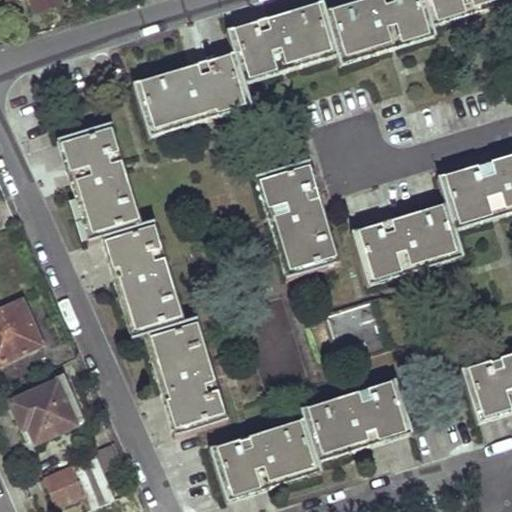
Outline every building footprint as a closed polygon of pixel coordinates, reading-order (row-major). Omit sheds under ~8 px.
[(35,0),(39,11),(61,5),(59,0),(35,0)] [(391,0),(382,0),(375,2),(390,51),(430,39),(428,31),(422,13),(417,14),(421,26),(398,33),(394,21),(398,20),(391,0)] [(418,0),(391,0),(398,20),(417,14),(422,13),(421,8),(418,0)] [(418,0),(421,8),(431,5),(430,2),(436,0),(418,0)] [(465,0),(449,0),(453,9),(433,15),(431,5),(421,8),(422,13),(428,31),(471,18),(465,0)] [(431,5),(433,15),(453,9),(449,0),(436,0),(430,2),(431,5)] [(465,0),(471,18),(486,13),(483,6),(503,0),(465,0)] [(511,0),(503,0),(483,6),(486,13),(511,5),(511,0)] [(320,8),(333,51),(335,58),(373,46),(376,55),(390,51),(375,2),(325,18),(322,8),(320,8)] [(270,24),(285,73),(300,69),(298,62),(333,51),(320,8),(270,24)] [(398,20),(394,21),(398,33),(421,26),(417,14),(398,20)] [(270,24),(252,29),(259,52),(263,51),(267,64),(243,71),(240,62),(235,64),(242,87),(285,73),(270,24)] [(252,29),(227,37),(234,59),(235,64),(240,62),(239,58),(259,52),(252,29)] [(373,46),(335,58),(338,67),(376,55),(373,46)] [(259,52),(239,58),(240,62),(243,71),(267,64),(263,51),(259,52)] [(333,51),(298,62),(300,69),(335,58),(333,51)] [(234,59),(203,68),(211,96),(232,90),(242,87),(235,64),(234,59)] [(203,68),(188,73),(203,123),(249,109),(242,87),(232,90),(234,99),(210,107),(207,97),(211,96),(203,68)] [(132,90),(145,133),(184,121),(186,129),(203,123),(188,73),(132,90)] [(211,96),(207,97),(210,107),(234,99),(232,90),(211,96)] [(184,121),(145,133),(147,141),(186,129),(184,121)] [(106,128),(81,136),(84,146),(95,142),(102,167),(91,171),(90,167),(65,175),(70,190),(121,174),(106,128)] [(81,136),(56,144),(65,175),(90,167),(83,146),(84,146),(81,136)] [(90,167),(91,171),(102,167),(95,142),(84,146),(83,146),(90,167)] [(511,158),(490,166),(505,217),(511,214),(511,158)] [(307,165),(280,173),(283,183),(287,182),(292,200),(316,193),(307,165)] [(490,166),(467,173),(475,198),(483,196),(486,206),(458,215),(455,204),(445,207),(453,233),(505,217),(490,166)] [(280,173),(256,180),(270,224),(320,209),(316,193),(292,200),(293,205),(280,209),(274,186),(283,183),(280,173)] [(467,173),(437,182),(445,207),(455,204),(475,198),(467,173)] [(70,190),(75,204),(81,202),(93,242),(87,244),(88,247),(100,243),(125,235),(150,227),(149,224),(138,228),(121,174),(70,190)] [(274,186),(280,209),(293,205),(292,200),(287,182),(283,183),(274,186)] [(475,198),(455,204),(458,215),(486,206),(483,196),(475,198)] [(81,202),(75,204),(87,244),(93,242),(81,202)] [(445,207),(393,224),(409,275),(423,270),(421,264),(459,253),(453,233),(445,207)] [(292,278),(337,265),(320,209),(270,224),(274,239),(280,237),(292,278)] [(393,224),(377,228),(385,252),(388,251),(392,264),(368,272),(365,262),(357,264),(364,288),(409,275),(393,224)] [(150,227),(125,235),(127,242),(138,239),(145,263),(135,266),(134,264),(109,271),(114,287),(164,271),(150,227)] [(377,228),(348,237),(357,264),(365,262),(364,258),(385,252),(377,228)] [(125,235),(100,243),(109,271),(134,264),(127,242),(125,235)] [(280,237),(274,239),(286,280),(292,278),(280,237)] [(138,239),(127,242),(134,264),(135,266),(145,263),(138,239)] [(385,252),(364,258),(365,262),(368,272),(392,264),(388,251),(385,252)] [(459,253),(421,264),(423,270),(461,258),(459,253)] [(148,337),(192,323),(192,320),(181,324),(164,271),(114,287),(119,301),(125,299),(137,337),(131,339),(131,342),(142,339),(148,337)] [(125,299),(119,301),(131,339),(137,337),(125,299)] [(344,366),(387,352),(371,300),(324,315),(337,357),(341,356),(349,353),(351,358),(342,361),(344,366)] [(0,365),(40,347),(19,302),(0,311),(0,365)] [(160,396),(210,380),(192,323),(148,337),(161,379),(155,381),(160,396)] [(148,337),(142,339),(155,381),(161,379),(148,337)] [(337,357),(331,359),(334,369),(344,366),(342,361),(341,356),(337,357)] [(511,359),(502,362),(511,393),(511,359)] [(511,393),(502,362),(459,376),(467,400),(474,398),(471,389),(495,382),(498,394),(494,395),(501,418),(511,414),(511,393)] [(61,377),(53,380),(55,384),(73,426),(81,423),(61,377)] [(210,380),(160,396),(165,411),(188,403),(187,400),(201,396),(208,417),(197,421),(200,431),(224,424),(210,380)] [(495,382),(471,389),(474,398),(475,401),(494,395),(498,394),(495,382)] [(32,445),(73,426),(55,384),(8,405),(17,425),(23,423),(25,429),(32,445)] [(394,385),(349,399),(366,450),(380,446),(372,422),(368,423),(363,409),(387,402),(390,412),(401,408),(394,385)] [(474,398),(467,400),(475,426),(501,418),(494,395),(475,401),(474,398)] [(201,396),(187,400),(188,403),(194,422),(197,421),(208,417),(201,396)] [(300,415),(303,424),(314,460),(350,449),(352,455),(366,450),(349,399),(300,415)] [(387,402),(363,409),(368,423),(372,422),(391,415),(390,412),(387,402)] [(188,403),(165,411),(174,440),(200,431),(197,421),(194,422),(188,403)] [(401,408),(390,412),(391,415),(372,422),(380,446),(410,436),(401,408)] [(23,423),(17,425),(20,432),(25,429),(23,423)] [(303,424),(250,441),(266,489),(280,485),(278,479),(314,467),(316,473),(318,473),(316,466),(314,460),(303,424)] [(250,441),(207,455),(214,477),(220,475),(217,466),(242,458),(245,470),(242,471),(250,495),(266,489),(250,441)] [(109,447),(93,454),(95,457),(106,482),(121,476),(109,447)] [(350,449),(314,460),(316,466),(352,455),(350,449)] [(95,457),(42,478),(55,508),(82,496),(88,510),(113,499),(111,493),(106,482),(95,457)] [(220,475),(221,477),(242,471),(245,470),(242,458),(217,466),(220,475)] [(314,467),(278,479),(280,485),(316,473),(314,467)] [(220,475),(214,477),(223,503),(250,495),(242,471),(221,477),(220,475)] [(125,511),(121,502),(96,511),(125,511)]
